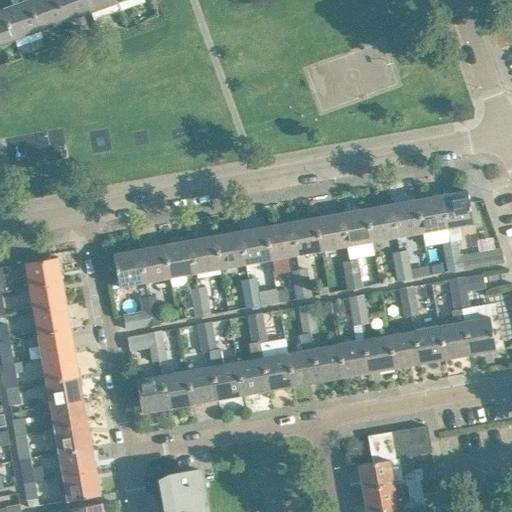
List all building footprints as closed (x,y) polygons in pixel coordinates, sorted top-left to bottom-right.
[(42,39),(39,32),(28,0),(12,6),(9,0),(0,0),(0,3),(2,9),(13,41),(16,48),(42,39)] [(64,23),(56,0),(27,0),(28,0),(39,32),(64,23)] [(90,14),(85,0),(56,0),(64,23),(90,14)] [(119,12),(116,5),(114,0),(85,0),(90,14),(93,21),(119,12)] [(0,45),(13,41),(2,9),(0,10),(0,45)] [(467,191),(441,195),(447,229),(450,244),(456,243),(461,242),(458,227),(473,224),(467,191)] [(447,229),(441,195),(416,200),(422,233),(447,229)] [(422,233),(416,200),(391,204),(397,238),(422,233)] [(397,238),(391,204),(366,209),(372,242),(397,238)] [(372,242),(366,209),(341,214),(347,247),(372,242)] [(347,247),(341,214),(315,218),(321,251),(347,247)] [(321,251),(315,218),(290,223),(296,256),(321,251)] [(296,256),(290,223),(265,227),(271,260),(296,256)] [(271,260),(265,227),(240,232),(245,265),(271,260)] [(245,265),(240,232),(214,236),(220,269),(245,265)] [(220,269),(214,236),(190,241),(195,274),(220,269)] [(195,274),(190,241),(164,245),(166,257),(170,278),(195,274)] [(459,256),(456,243),(450,244),(442,245),(445,259),(459,256)] [(166,257),(164,245),(139,250),(145,283),(170,278),(166,257)] [(502,263),(500,249),(459,256),(445,259),(447,273),(502,263)] [(145,283),(139,250),(113,254),(119,287),(145,283)] [(407,252),(400,253),(393,254),(395,268),(409,266),(407,252)] [(61,282),(57,258),(25,263),(29,288),(61,282)] [(357,261),(349,263),(343,264),(345,277),(360,275),(357,261)] [(411,279),(409,266),(395,268),(397,282),(411,279)] [(305,270),(298,271),(292,272),(294,286),(307,284),(305,270)] [(362,288),(360,275),(345,277),(347,291),(362,288)] [(485,288),(482,275),(449,281),(451,294),(466,291),(485,288)] [(256,279),(248,280),(242,282),(244,295),(258,293),(256,279)] [(65,306),(61,282),(29,288),(33,311),(65,306)] [(310,298),(307,284),(294,286),(297,300),(310,298)] [(416,301),(413,287),(400,290),(402,303),(416,301)] [(205,288),(198,289),(192,290),(194,304),(208,302),(205,288)] [(468,305),(466,291),(451,294),(454,308),(468,305)] [(260,306),(258,293),(244,295),(247,309),(260,306)] [(154,296),(147,298),(140,299),(143,312),(157,310),(154,296)] [(366,310),(363,297),(349,299),(352,312),(366,310)] [(418,315),(416,301),(402,303),(404,317),(418,315)] [(210,315),(208,302),(194,304),(196,318),(210,315)] [(496,350),(487,304),(462,309),(470,354),(496,350)] [(314,319),(311,305),(298,308),(301,321),(314,319)] [(69,329),(65,306),(33,311),(38,335),(69,329)] [(470,354),(462,309),(451,311),(453,323),(439,326),(445,359),(470,354)] [(159,324),(157,310),(143,312),(124,316),(126,330),(159,324)] [(368,323),(366,310),(352,312),(354,326),(368,323)] [(264,328),(262,315),(248,317),(251,331),(264,328)] [(316,333),(314,319),(301,321),(303,335),(316,333)] [(214,337),(212,323),(198,326),(200,340),(214,337)] [(445,359),(439,326),(413,330),(419,363),(445,359)] [(266,342),(264,328),(251,331),(253,342),(253,344),(260,343),(266,342)] [(74,353),(69,329),(38,335),(42,359),(74,353)] [(419,363),(413,330),(388,335),(394,368),(419,363)] [(163,346),(161,332),(128,338),(130,352),(149,349),(163,346)] [(394,368),(388,335),(363,339),(369,372),(394,368)] [(217,351),(214,337),(200,340),(203,353),(209,352),(217,351)] [(369,372),(363,339),(338,344),(344,377),(369,372)] [(11,356),(8,341),(0,341),(0,352),(1,357),(11,356)] [(268,390),(262,357),(260,343),(253,344),(253,342),(249,343),(251,359),(237,362),(243,395),(268,390)] [(344,377),(338,344),(313,348),(319,381),(344,377)] [(165,360),(163,346),(149,349),(151,362),(159,361),(165,360)] [(319,381),(313,348),(287,353),(293,386),(319,381)] [(243,395),(237,362),(223,364),(221,350),(217,351),(209,352),(212,366),(218,399),(243,395)] [(78,377),(74,353),(42,359),(46,382),(78,377)] [(293,386),(287,353),(262,357),(268,390),(293,386)] [(218,399),(212,366),(187,371),(193,404),(218,399)] [(13,371),(3,373),(7,389),(16,388),(13,371)] [(193,404),(187,371),(161,375),(167,408),(193,404)] [(167,408),(161,375),(136,380),(142,413),(167,408)] [(82,400),(78,377),(46,382),(50,406),(82,400)] [(19,402),(16,388),(7,389),(9,404),(19,402)] [(86,424),(82,400),(50,406),(55,429),(86,424)] [(22,418),(12,420),(15,437),(25,435),(22,418)] [(90,447),(86,424),(55,429),(42,432),(44,440),(56,438),(59,453),(90,447)] [(427,426),(415,428),(420,454),(432,452),(427,426)] [(420,454),(415,428),(403,430),(408,456),(420,454)] [(408,456),(403,430),(392,432),(396,458),(399,458),(408,456)] [(0,444),(9,443),(6,431),(0,432),(0,444)] [(396,458),(392,432),(380,434),(384,460),(396,458)] [(384,460),(380,434),(368,436),(372,462),(384,460)] [(28,449),(25,435),(15,437),(18,451),(28,449)] [(95,471),(90,447),(59,453),(63,477),(95,471)] [(401,471),(399,458),(396,458),(384,460),(372,462),(358,465),(362,490),(407,482),(423,479),(421,468),(401,471)] [(31,466),(21,468),(24,484),(34,482),(31,466)] [(204,511),(197,469),(190,471),(169,474),(160,478),(165,511),(204,511)] [(99,495),(95,471),(63,477),(57,478),(59,491),(65,490),(67,501),(99,495)] [(37,497),(34,482),(24,484),(27,499),(37,497)] [(411,506),(407,482),(362,490),(365,511),(372,511),(398,508),(411,506)] [(439,501),(438,492),(421,495),(422,504),(439,501)] [(441,510),(439,501),(422,504),(424,511),(441,510)] [(102,511),(101,503),(69,509),(69,511),(102,511)]
